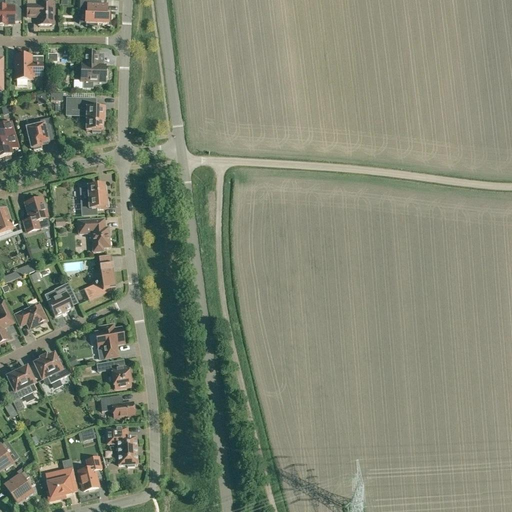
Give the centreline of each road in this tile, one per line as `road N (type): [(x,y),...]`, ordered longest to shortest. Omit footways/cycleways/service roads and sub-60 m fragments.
road 1 (unclassified): [(228,511),(180,156)]
road 2 (unclassified): [(511,187),(180,156)]
road 3 (residential): [(135,299),(152,398),(155,483),(143,499),(89,511)]
road 4 (unclassified): [(180,156),(160,0)]
road 5 (residential): [(0,363),(135,299)]
road 6 (residential): [(123,156),(135,299)]
road 7 (residential): [(0,187),(123,156)]
road 8 (residential): [(126,41),(0,42)]
